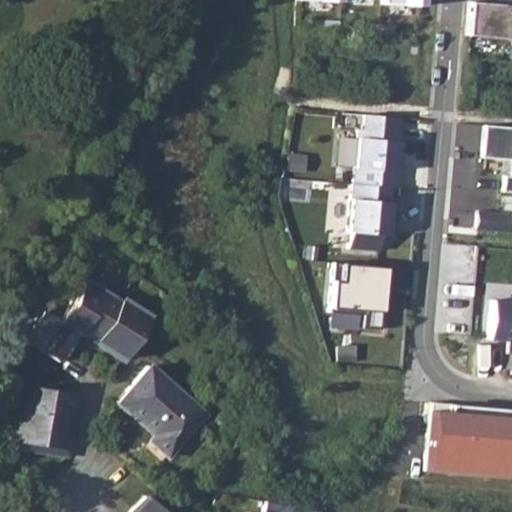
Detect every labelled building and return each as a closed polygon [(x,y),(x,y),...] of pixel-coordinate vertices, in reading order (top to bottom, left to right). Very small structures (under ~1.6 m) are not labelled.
[(511,4),(495,3),(466,1),(463,35),(511,38),(511,4)] [(183,78),(181,107),(226,111),(234,21),(188,17),(183,78)] [(165,106),(181,107),(183,78),(166,76),(165,106)] [(121,212),(117,262),(214,269),(225,118),(129,111),(121,212)] [(397,118),(361,115),(360,130),(355,130),(350,184),(396,188),(397,170),(392,170),(394,155),(395,137),(397,118)] [(511,127),(481,125),(479,146),(478,157),(502,159),(506,156),(511,156),(511,160),(509,176),(501,175),(500,191),(511,192),(511,127)] [(350,184),(348,184),(344,231),(347,231),(345,248),(376,250),(377,234),(386,235),(387,221),(393,221),(394,212),(396,188),(350,184)] [(511,203),(511,215),(473,211),(473,221),(472,229),(511,231),(511,203)] [(390,267),(330,262),(326,311),(362,314),(361,328),(379,329),(379,320),(382,286),(388,287),(390,267)] [(73,327),(97,288),(79,277),(54,318),(39,309),(27,328),(25,341),(54,359),(73,327)] [(113,299),(97,288),(73,327),(89,337),(88,340),(116,357),(143,314),(115,296),(113,299)] [(511,301),(489,300),(485,338),(506,340),(505,353),(511,353),(511,301)] [(148,365),(116,403),(153,435),(149,440),(165,455),(203,413),(148,365)] [(7,422),(3,445),(22,448),(23,443),(45,447),(44,452),(61,454),(64,434),(61,429),(62,424),(66,421),(70,394),(13,385),(7,422)] [(511,408),(446,403),(428,401),(422,470),(511,477),(511,408)] [(160,511),(143,494),(127,510),(128,511),(160,511)] [(316,511),(263,502),(261,511),(316,511)]
